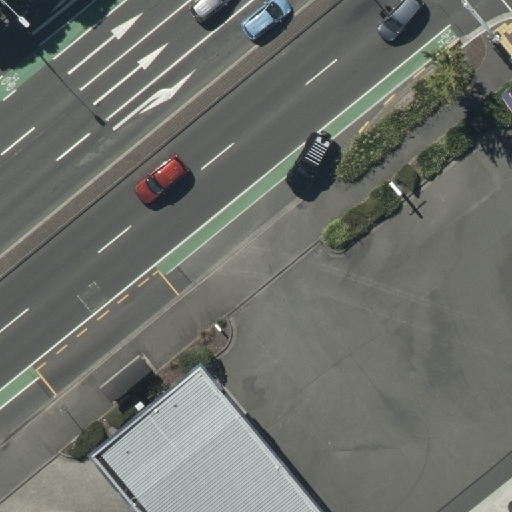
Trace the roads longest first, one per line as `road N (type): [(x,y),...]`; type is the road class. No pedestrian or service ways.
road 1 (secondary): [(404,0),(0,329)]
road 2 (secondary): [(0,154),(189,0)]
